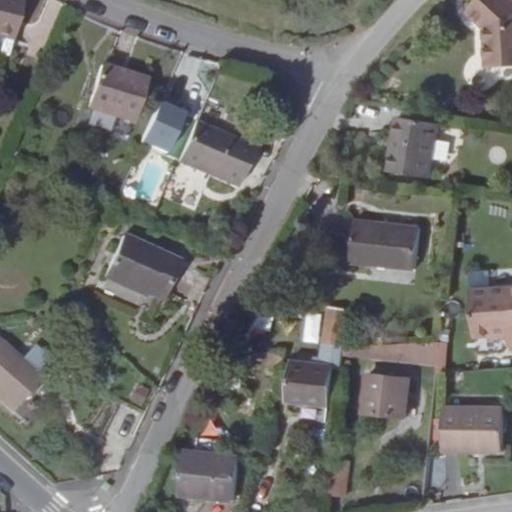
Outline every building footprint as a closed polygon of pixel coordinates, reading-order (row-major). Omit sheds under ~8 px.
[(0,0),(0,40),(17,4),(6,0),(0,0)] [(480,67),(511,66),(510,21),(508,0),(472,0),(464,9),(479,24),(480,67)] [(97,69),(82,109),(128,126),(142,85),(97,69)] [(146,104),(133,149),(162,157),(175,113),(146,104)] [(443,125),(402,114),(389,166),(430,176),(443,125)] [(253,139),(285,149),(289,132),(259,123),(253,139)] [(184,166),(245,186),(259,145),(198,125),(184,166)] [(359,260),(365,220),(356,218),(351,259),(359,260)] [(420,225),(365,220),(359,260),(415,267),(420,225)] [(146,293),(156,298),(173,263),(117,234),(98,275),(144,296),(146,293)] [(506,320),(511,320),(511,270),(466,274),(470,321),(506,320)] [(322,339),(345,342),(351,304),(329,301),(322,339)] [(407,351),(407,341),(382,341),(382,351),(407,351)] [(285,342),(285,354),(298,355),(297,342),(285,342)] [(0,405),(10,415),(39,384),(0,347),(0,405)] [(378,380),(380,358),(362,356),(356,416),(409,421),(413,383),(378,380)] [(333,362),(292,357),(286,398),(327,403),(333,362)] [(134,386),(126,399),(141,407),(148,394),(134,386)] [(203,403),(238,405),(244,388),(206,386),(203,403)] [(500,464),(505,419),(445,412),(440,456),(500,464)] [(232,493),(235,451),(183,448),(180,491),(232,493)] [(331,461),(327,496),(344,498),(348,463),(331,461)]
